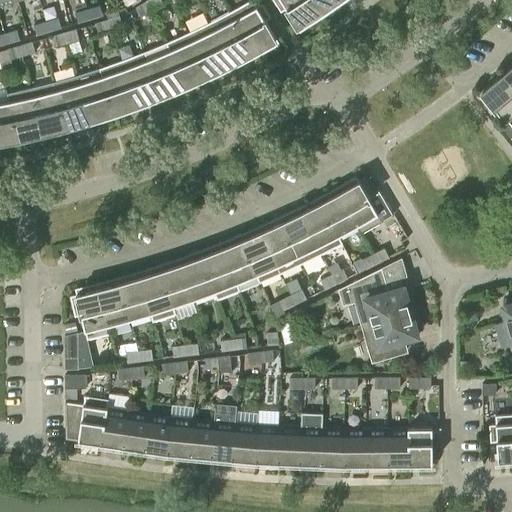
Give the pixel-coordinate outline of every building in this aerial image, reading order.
[(161,0),(148,0),(147,1),(152,10),(153,10),(164,4),(161,0)] [(250,0),(231,11),(256,57),(280,44),(266,20),(271,17),(262,3),(257,6),(253,0),(250,0)] [(323,17),(311,0),(273,0),(281,12),(285,9),(300,32),(323,17)] [(344,3),(341,0),(311,0),(323,17),(344,3)] [(152,10),(147,1),(136,8),(142,17),(153,10),(152,10)] [(100,5),(87,9),(90,19),(103,15),(100,5)] [(90,19),(87,9),(75,12),(78,22),(90,19)] [(231,11),(210,22),(233,69),(256,57),(231,11)] [(46,21),(49,31),(61,27),(58,17),(46,21)] [(119,17),(108,20),(111,30),(122,27),(119,17)] [(111,30),(108,20),(95,24),(98,34),(111,30)] [(49,31),(46,21),(34,24),(37,34),(49,31)] [(233,69),(210,22),(188,32),(210,80),(233,69)] [(4,33),(7,43),(20,39),(17,29),(4,33)] [(64,33),(67,43),(79,39),(76,29),(64,33)] [(210,80),(188,32),(166,42),(187,90),(210,80)] [(67,43),(64,33),(52,36),(55,47),(67,43)] [(32,42),(20,45),(23,56),(35,52),(32,42)] [(166,42),(145,51),(144,51),(164,100),(187,90),(166,42)] [(23,56),(20,45),(8,49),(11,59),(23,56)] [(144,51),(122,60),(140,109),(164,100),(144,51)] [(122,60),(99,68),(116,118),(140,109),(122,60)] [(511,64),(503,72),(511,82),(511,64)] [(99,68),(77,76),(92,125),(116,118),(99,68)] [(511,82),(503,72),(476,95),(491,114),(496,109),(506,122),(511,116),(511,82)] [(92,125),(77,76),(54,82),(68,132),(92,125)] [(68,132),(54,82),(31,88),(43,139),(68,132)] [(43,139),(31,88),(7,93),(9,101),(10,101),(19,144),(43,139)] [(10,101),(9,101),(0,102),(0,147),(19,144),(10,101)] [(356,176),(336,187),(357,225),(357,226),(361,233),(382,221),(370,199),(375,196),(365,178),(359,181),(356,176)] [(357,225),(336,187),(317,197),(338,236),(339,236),(357,226),(357,225)] [(317,197),(298,207),(322,254),(343,243),(339,236),(338,236),(317,197)] [(322,254),(298,207),(279,216),(301,264),(322,254)] [(301,264),(279,216),(259,225),(281,273),(301,264)] [(281,273),(259,225),(240,234),(260,282),(281,273)] [(260,282),(240,234),(220,242),(239,291),(260,282)] [(220,242),(200,250),(215,291),(214,292),(217,299),(239,291),(220,242)] [(384,248),(373,253),(378,263),(389,257),(384,248)] [(200,250),(179,257),(194,299),(214,292),(215,291),(200,250)] [(378,263),(373,253),(362,259),(366,268),(378,263)] [(194,299),(179,257),(159,264),(173,306),(174,306),(194,299)] [(173,306),(159,264),(138,271),(151,313),(150,313),(153,321),(176,314),(174,306),(173,306)] [(343,268),(332,274),(336,283),(348,278),(343,268)] [(404,286),(388,291),(381,268),(338,289),(342,306),(356,302),(363,324),(415,309),(409,290),(405,291),(404,286)] [(151,313),(138,271),(118,277),(130,319),(150,313),(151,313)] [(336,283),(332,274),(320,280),(325,289),(336,283)] [(118,277),(97,283),(108,325),(109,325),(130,319),(118,277)] [(81,315),(85,330),(64,335),(65,369),(79,369),(79,367),(78,367),(78,358),(78,341),(87,339),(111,333),(109,325),(108,325),(97,283),(75,288),(76,294),(70,295),(75,316),(81,315)] [(302,289),(290,295),(295,304),(306,298),(302,289)] [(295,304),(290,295),(279,300),(284,310),(295,304)] [(511,298),(504,300),(505,305),(503,305),(507,321),(496,324),(503,347),(511,344),(511,298)] [(420,328),(415,309),(363,324),(373,360),(400,352),(397,340),(417,335),(416,330),(420,328)] [(75,323),(64,325),(67,335),(77,332),(75,323)] [(268,345),(279,344),(277,331),(267,332),(268,345)] [(245,337),(233,339),(234,349),(247,347),(245,337)] [(234,349),(233,339),(220,340),(222,351),(234,349)] [(185,344),(186,355),(199,353),(198,343),(185,344)] [(186,355),(185,344),(172,346),(174,356),(186,355)] [(151,349),(139,350),(140,361),(153,359),(151,349)] [(140,361),(139,350),(126,352),(127,362),(140,361)] [(260,352),(262,362),(274,361),(273,350),(260,352)] [(262,362),(260,352),(248,353),(249,364),(262,362)] [(230,356),(218,357),(219,367),(232,366),(230,356)] [(219,367),(218,357),(205,359),(206,369),(219,367)] [(174,362),(176,373),(188,371),(187,361),(174,362)] [(176,373),(174,362),(162,364),(163,374),(176,373)] [(143,366),(131,368),(132,378),(145,377),(143,366)] [(132,378),(131,368),(118,369),(120,380),(132,378)] [(77,399),(77,388),(86,387),(86,375),(66,375),(65,375),(65,399),(77,399)] [(387,388),(387,377),(375,377),(375,388),(387,388)] [(387,377),(387,388),(400,388),(400,377),(387,377)] [(431,377),(422,377),(409,377),(409,388),(425,388),(425,390),(429,390),(429,388),(431,388),(431,377)] [(302,389),(302,378),(290,378),(290,389),(302,389)] [(315,378),(302,378),(302,389),(315,388),(315,378)] [(345,388),(345,378),(332,378),(332,388),(345,388)] [(345,378),(345,388),(358,388),(358,378),(345,378)] [(496,384),(496,383),(482,383),(482,395),(484,395),(484,394),(496,394),(496,384)] [(106,407),(107,407),(108,399),(85,396),(83,404),(67,401),(65,401),(66,438),(101,443),(106,407)] [(217,402),(216,417),(237,418),(238,403),(217,402)] [(128,410),(107,407),(106,407),(101,443),(123,446),(128,410)] [(239,419),(280,420),(280,410),(239,408),(239,419)] [(149,413),(128,410),(123,446),(144,449),(149,413)] [(303,411),(303,423),(323,424),(324,412),(303,411)] [(171,416),(149,413),(144,449),(166,452),(171,416)] [(511,414),(495,415),(496,424),(489,424),(490,442),(497,441),(498,459),(497,459),(497,461),(511,459),(511,414)] [(171,416),(166,452),(189,454),(192,418),(171,416)] [(214,420),(192,418),(189,454),(211,456),(214,420)] [(214,420),(211,456),(232,458),(236,422),(214,420)] [(236,422),(232,458),(255,460),(257,424),(236,422)] [(257,424),(255,460),(277,461),(279,425),(257,424)] [(279,425),(277,461),(299,462),(301,426),(279,425)] [(323,427),(301,426),(299,462),(321,463),(323,427)] [(323,427),(321,463),(344,464),(344,428),(323,427)] [(432,427),(410,428),(410,464),(434,463),(434,462),(433,462),(432,427)] [(366,428),(344,428),(344,464),(366,464),(366,428)] [(388,464),(388,428),(366,428),(366,464),(388,464)] [(410,464),(410,428),(388,428),(388,464),(410,464)]
